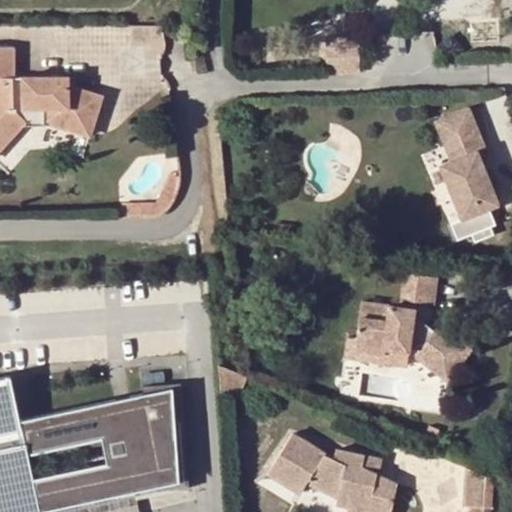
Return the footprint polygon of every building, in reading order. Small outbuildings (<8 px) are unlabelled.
[(322,38),(323,74),(358,72),(356,36),(322,38)] [(12,45),(0,45),(0,149),(27,121),(18,108),(50,109),(46,120),(86,134),(101,96),(76,86),(46,85),(46,78),(12,79),(12,45)] [(432,119),(442,142),(456,137),(462,152),(448,159),(437,163),(459,216),(495,201),(474,148),(482,145),(466,105),(432,119)] [(456,137),(442,142),(448,159),(462,152),(456,137)] [(155,201),(123,202),(123,215),(156,215),(161,213),(167,207),(170,202),(175,193),(178,183),(179,177),(178,175),(170,171),(155,201)] [(276,219),(275,233),(291,235),(292,222),(276,219)] [(398,306),(387,305),(386,320),(357,316),(354,337),(353,347),(382,352),(383,340),(408,343),(420,346),(416,358),(446,379),(467,349),(449,335),(448,338),(434,328),(428,335),(410,322),(413,303),(430,304),(434,276),(402,272),(398,306)] [(386,320),(387,305),(359,301),(357,316),(386,320)] [(405,365),(408,343),(383,340),(382,352),(353,347),(354,337),(344,335),(342,355),(405,365)] [(143,390),(20,419),(11,375),(0,377),(0,502),(12,500),(14,511),(51,511),(139,493),(136,482),(151,478),(152,488),(191,484),(181,379),(142,382),(143,390)] [(261,388),(232,377),(234,404),(252,411),(261,388)] [(307,444),(282,485),(313,505),(320,494),(352,509),(350,511),(407,511),(411,495),(391,486),(392,483),(377,477),(379,467),(350,461),(348,471),(338,467),(339,465),(307,444)] [(395,471),(379,467),(377,477),(392,483),(395,471)] [(489,511),(492,484),(464,472),(462,511),(468,511),(467,511),(489,511)] [(0,502),(0,511),(14,511),(12,500),(0,502)]
